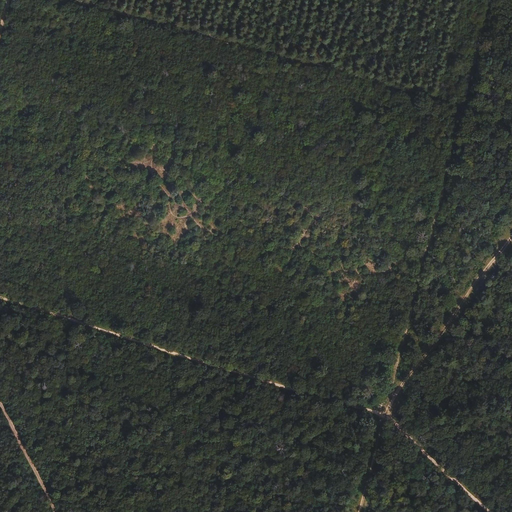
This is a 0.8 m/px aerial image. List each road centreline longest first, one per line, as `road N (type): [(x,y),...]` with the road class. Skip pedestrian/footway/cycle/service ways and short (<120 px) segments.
road 1 (track): [(511,136),(463,108),(65,0)]
road 2 (track): [(489,0),(382,417)]
road 3 (track): [(382,417),(0,296)]
road 4 (track): [(511,235),(382,417)]
road 5 (track): [(487,511),(382,417)]
road 6 (track): [(511,391),(382,417)]
road 7 (track): [(0,404),(55,511)]
